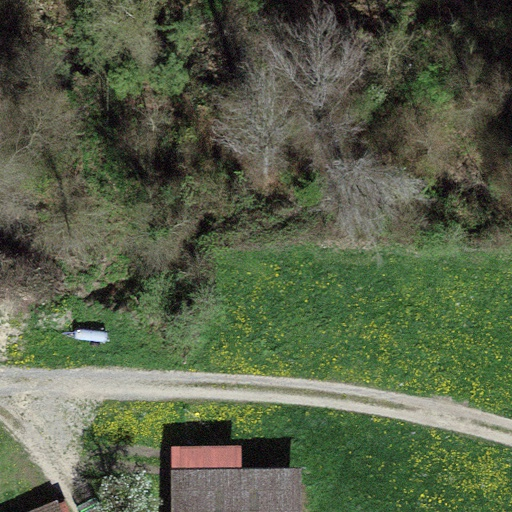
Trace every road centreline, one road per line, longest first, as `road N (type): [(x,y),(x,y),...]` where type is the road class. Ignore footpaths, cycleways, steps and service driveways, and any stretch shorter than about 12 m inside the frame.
road 1 (track): [(0,383),(163,380),(334,391),(511,432)]
road 2 (track): [(0,415),(48,457),(87,511)]
